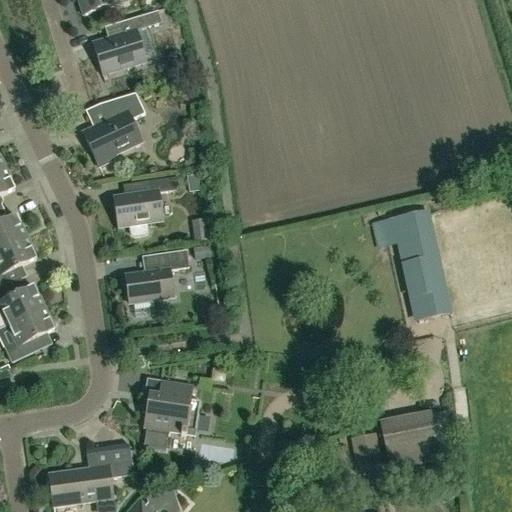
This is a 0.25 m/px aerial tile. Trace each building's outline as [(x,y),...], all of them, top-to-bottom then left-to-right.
[(77,0),(83,17),(117,6),(115,0),(77,0)] [(103,77),(145,64),(136,33),(146,30),(143,18),(120,25),(123,36),(93,45),(103,77)] [(145,116),(136,95),(100,106),(108,124),(83,135),(99,168),(116,160),(114,156),(141,144),(131,123),(145,116)] [(184,166),(173,169),(180,187),(190,183),(184,166)] [(0,198),(15,192),(4,170),(0,172),(0,198)] [(148,234),(147,225),(162,223),(158,195),(178,192),(176,179),(145,184),(146,194),(114,199),(119,230),(128,228),(129,236),(133,239),(145,238),(148,234)] [(450,315),(428,214),(395,221),(371,227),(377,252),(401,246),(418,322),(450,315)] [(0,251),(26,239),(16,218),(0,224),(0,251)] [(0,251),(0,291),(8,288),(22,281),(27,278),(22,268),(36,261),(26,239),(0,251)] [(130,306),(173,299),(169,273),(189,270),(186,253),(154,257),(157,273),(126,278),(130,306)] [(8,288),(0,291),(0,315),(2,315),(8,327),(44,310),(34,289),(28,292),(22,281),(8,288)] [(44,310),(8,327),(14,340),(3,345),(12,365),(34,355),(53,346),(47,336),(54,332),(44,310)] [(191,402),(193,389),(161,384),(158,397),(149,396),(143,430),(146,430),(143,449),(166,452),(169,434),(195,438),(200,404),(191,402)] [(437,446),(436,441),(431,415),(380,426),(386,456),(437,446)] [(437,446),(386,456),(389,474),(454,461),(450,438),(436,441),(437,446)] [(205,457),(233,465),(237,449),(209,442),(205,457)] [(114,511),(113,501),(110,480),(132,476),(128,446),(88,452),(91,471),(49,477),(54,509),(95,504),(95,511),(114,511)] [(179,511),(174,491),(145,500),(134,511),(179,511)]
